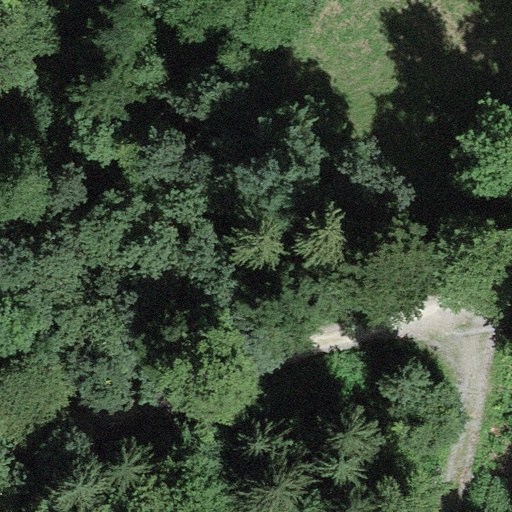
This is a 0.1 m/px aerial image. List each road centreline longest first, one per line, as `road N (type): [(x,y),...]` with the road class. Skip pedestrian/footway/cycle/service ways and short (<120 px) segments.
road 1 (track): [(0,443),(171,415),(495,287),(511,232)]
road 2 (track): [(495,287),(462,511)]
